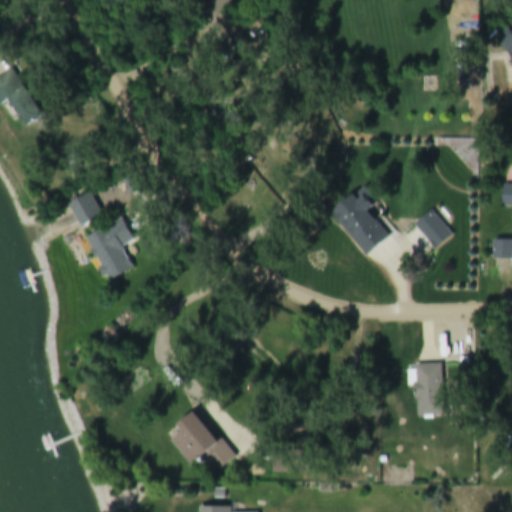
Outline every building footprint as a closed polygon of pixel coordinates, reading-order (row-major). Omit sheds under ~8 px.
[(511,60),(511,35),(500,46),(511,60)] [(331,215),(365,259),(389,240),(368,214),(377,206),(364,190),(331,215)] [(414,229),(436,252),(452,236),(429,213),(414,229)] [(107,284),(134,272),(124,248),(132,244),(122,223),(87,238),(107,284)] [(496,261),(511,260),(511,240),(496,241),(496,261)] [(430,367),(411,367),(411,386),(430,386),(430,367)] [(201,472),(213,464),(219,473),(238,460),(205,412),(188,424),(193,432),(179,441),(201,472)] [(276,473),(315,473),(315,452),(276,452),(276,473)]
